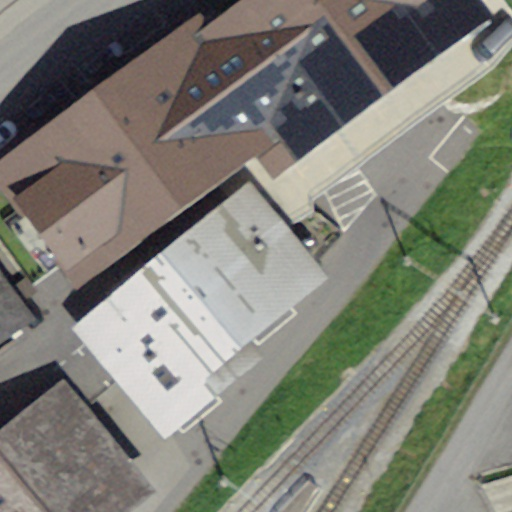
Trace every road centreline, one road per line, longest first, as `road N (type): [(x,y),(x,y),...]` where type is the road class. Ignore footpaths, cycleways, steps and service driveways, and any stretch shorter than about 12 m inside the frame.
road 1 (residential): [(434,511),(511,385)]
road 2 (primary): [(103,0),(0,77)]
